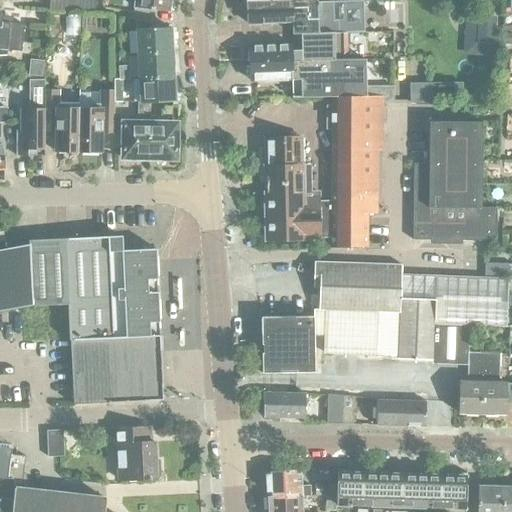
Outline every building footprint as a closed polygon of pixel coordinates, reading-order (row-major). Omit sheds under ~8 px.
[(64,0),(64,11),(94,12),(94,0),(64,0)] [(170,0),(135,0),(135,7),(169,11),(170,0)] [(300,33),(337,32),(337,20),(332,21),(331,2),(317,3),(316,0),(247,0),(248,23),(292,21),(292,33),(300,33)] [(0,55),(8,55),(8,50),(22,51),(24,25),(12,23),(2,22),(3,14),(1,14),(0,13),(0,55)] [(496,43),(498,16),(481,15),(479,42),(496,43)] [(80,16),(66,16),(66,28),(80,29),(80,16)] [(108,17),(91,17),(91,31),(108,32),(108,17)] [(137,54),(171,52),(170,28),(150,29),(150,23),(136,21),(137,54)] [(250,62),(346,60),(346,32),(337,33),(337,32),(300,33),(301,50),(291,50),(290,44),(249,45),(250,62)] [(137,54),(139,79),(173,77),(171,52),(137,54)] [(292,97),(332,97),(369,95),(368,60),(346,60),(250,62),(250,80),(291,79),(292,97)] [(115,79),(115,80),(128,79),(127,66),(117,66),(118,79),(115,79)] [(174,102),(173,77),(139,79),(140,103),(149,103),(174,102)] [(115,80),(114,92),(114,103),(122,102),(121,80),(128,79),(115,80)] [(454,84),(429,85),(430,97),(455,96),(454,84)] [(393,86),(383,86),(383,95),(383,97),(383,100),(393,100),(393,86)] [(55,151),(78,152),(79,110),(79,105),(58,104),(59,91),(44,91),(44,108),(44,131),(55,131),(55,151)] [(114,123),(114,103),(114,92),(101,92),(101,106),(90,105),(90,110),(79,110),(78,152),(101,152),(101,132),(114,132),(114,123)] [(369,95),(332,97),(331,200),(331,201),(349,201),(349,215),(331,215),(331,237),(331,247),(367,247),(367,213),(377,213),(377,150),(383,150),(383,100),(383,97),(383,95),(369,95)] [(137,124),(114,123),(114,132),(114,146),(122,146),(122,159),(148,159),(149,115),(149,103),(140,103),(137,103),(137,124)] [(164,115),(149,115),(148,159),(176,159),(177,107),(164,106),(164,115)] [(44,155),(44,131),(44,108),(21,107),(21,129),(16,129),(16,155),(44,155)] [(481,121),(463,121),(429,121),(429,164),(413,164),(412,240),(495,240),(496,207),(481,207),(481,121)] [(302,237),(331,237),(331,215),(349,215),(349,201),(331,201),(331,200),(318,201),(318,192),(310,192),(309,166),(299,166),(299,138),(267,138),(267,167),(266,167),(267,239),(302,239),(302,237)] [(69,341),(70,340),(73,404),(163,400),(160,334),(156,249),(123,250),(122,236),(28,241),(29,244),(0,249),(0,310),(31,305),(32,306),(67,305),(69,341)] [(318,309),(399,311),(401,273),(401,263),(313,261),(313,287),(319,287),(318,309)] [(511,261),(485,261),(485,262),(485,274),(511,275),(511,261)] [(313,309),(313,316),(313,336),(328,335),(327,354),(398,356),(398,358),(464,360),(464,347),(468,347),(469,323),(507,324),(508,276),(401,273),(399,311),(318,309),(313,309)] [(314,372),(313,336),(313,316),(261,317),(262,373),(314,372)] [(458,412),(481,413),(483,352),(467,352),(466,381),(459,381),(458,412)] [(498,352),(483,352),(481,413),(505,413),(506,383),(497,382),(498,352)] [(305,393),(262,392),(263,416),(305,417),(305,393)] [(326,423),(340,423),(340,395),(327,394),(326,423)] [(340,395),(340,423),(353,424),(354,396),(340,395)] [(376,424),(425,426),(426,401),(376,400),(376,407),(371,407),(371,417),(376,417),(376,424)] [(145,428),(108,429),(109,445),(117,445),(119,480),(144,479),(144,480),(150,480),(150,479),(156,478),(156,475),(160,475),(159,460),(155,460),(154,442),(145,442),(145,428)] [(65,456),(63,429),(47,430),(48,456),(65,456)] [(0,511),(105,511),(107,498),(22,489),(26,455),(12,453),(13,449),(0,447),(0,511)] [(336,504),(360,505),(361,473),(355,473),(355,469),(337,469),(336,485),(336,496),(336,504)] [(386,474),(386,470),(368,469),(368,473),(361,473),(360,505),(401,506),(402,474),(386,474)] [(265,472),(266,495),(301,494),(301,496),(309,496),(308,485),(300,485),(299,470),(265,472)] [(402,474),(401,506),(441,507),(442,475),(435,475),(435,471),(417,471),(417,474),(402,474)] [(448,475),(442,475),(441,507),(465,508),(466,472),(449,472),(448,475)] [(500,511),(501,485),(477,484),(476,511),(500,511)] [(511,511),(511,484),(501,485),(500,511),(511,511)] [(326,495),(336,496),(336,485),(336,486),(327,485),(326,495)] [(301,511),(301,496),(301,494),(266,495),(267,511),(301,511)] [(336,509),(336,504),(336,496),(326,495),(325,509),(336,509)]
